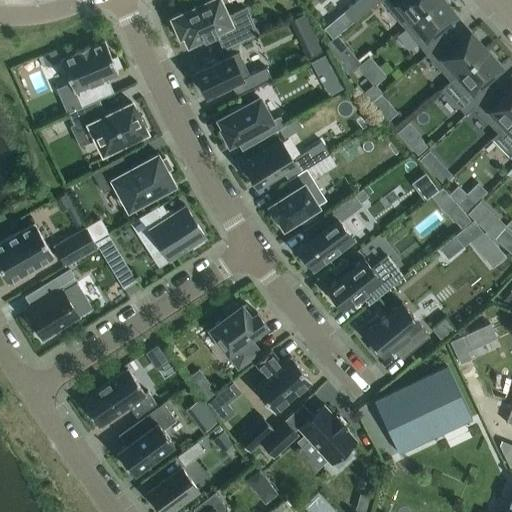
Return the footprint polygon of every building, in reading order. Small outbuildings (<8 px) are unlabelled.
[(172,21),(168,23),(173,33),(177,31),(179,36),(182,34),(187,44),(203,36),(203,38),(216,32),(223,48),(257,33),(246,8),(228,16),(220,0),(206,0),(170,17),(172,21)] [(366,0),(346,16),(353,24),(382,2),(381,0),(366,0)] [(381,0),(382,2),(403,27),(435,0),(381,0)] [(435,0),(403,27),(426,54),(445,37),(438,28),(454,14),(442,0),(435,0)] [(305,13),(293,19),(298,31),(310,25),(305,13)] [(426,54),(449,80),(485,49),(470,31),(453,46),(445,37),(426,54)] [(75,90),(81,106),(98,98),(113,91),(107,77),(117,72),(116,68),(121,66),(116,56),(111,58),(104,40),(88,47),(87,45),(74,51),(75,52),(60,59),(73,91),(75,90)] [(449,80),(472,107),(491,89),(483,80),(500,66),(485,49),(449,80)] [(249,74),(238,51),(194,71),(205,95),(230,83),(236,95),(271,78),(265,66),(249,74)] [(328,55),(313,63),(330,95),(345,86),(328,55)] [(472,107),(497,132),(511,117),(511,85),(499,98),(491,89),(472,107)] [(229,143),(253,129),(259,139),(284,125),(279,115),(271,120),(258,97),(243,105),(242,103),(228,111),(229,113),(218,119),(223,128),(221,128),(229,143)] [(98,98),(81,106),(68,113),(76,130),(89,124),(102,151),(145,130),(144,127),(147,126),(142,114),(138,116),(131,102),(106,114),(98,98)] [(511,117),(497,132),(511,147),(511,117)] [(288,178),(301,170),(295,160),(293,161),(280,140),(243,163),(246,167),(245,168),(256,185),(282,169),(288,178)] [(171,168),(165,157),(161,159),(157,152),(128,168),(121,155),(94,169),(106,191),(116,186),(129,208),(174,183),(167,170),(171,168)] [(283,226),(317,205),(325,199),(306,167),(285,180),(291,190),(268,205),(276,217),(277,217),(283,226)] [(486,190),(478,182),(467,193),(458,184),(450,193),(467,210),(486,190)] [(362,188),(354,193),(359,202),(368,196),(362,188)] [(297,247),(313,269),(353,239),(339,220),(362,205),(359,202),(354,193),(320,216),(327,225),(297,247)] [(488,209),(480,200),(469,212),(477,220),(488,209)] [(130,221),(149,251),(159,245),(169,259),(191,244),(193,247),(203,240),(201,238),(205,236),(184,204),(173,212),(171,210),(167,209),(165,210),(161,204),(130,221)] [(454,218),(460,226),(469,219),(463,211),(454,218)] [(470,237),(480,228),(473,219),(438,247),(446,256),(469,237),(470,237)] [(34,222),(0,241),(0,268),(7,281),(53,255),(34,222)] [(51,242),(62,261),(95,242),(84,223),(51,242)] [(503,244),(511,235),(511,233),(504,226),(495,236),(503,244)] [(504,254),(485,230),(473,240),(492,264),(504,254)] [(122,258),(108,234),(95,242),(109,266),(122,258)] [(385,255),(370,268),(362,257),(325,287),(342,308),(353,298),(354,299),(359,294),(367,304),(402,276),(390,260),(385,255)] [(24,311),(39,334),(51,327),(53,331),(79,315),(63,289),(76,280),(69,268),(43,284),(50,295),(24,311)] [(266,325),(256,311),(253,313),(244,301),(238,305),(236,302),(225,310),(228,313),(208,327),(237,367),(259,351),(249,338),(266,325)] [(402,357),(429,335),(401,301),(363,332),(372,343),(368,346),(376,355),(379,352),(382,356),(394,347),(402,357)] [(444,318),(432,328),(439,338),(452,327),(444,318)] [(490,323),(479,328),(485,343),(496,338),(490,323)] [(461,336),(450,341),(460,363),(470,358),(461,336)] [(310,380),(290,356),(281,363),(270,349),(254,362),(266,376),(254,386),(274,410),(310,380)] [(445,367),(374,400),(378,410),(368,415),(384,449),(394,444),(398,451),(469,417),(445,367)] [(86,396),(81,399),(98,425),(128,405),(136,416),(156,403),(147,390),(144,392),(127,368),(96,389),(94,386),(83,393),(86,396)] [(243,389),(256,382),(250,371),(237,377),(243,389)] [(232,382),(207,401),(215,412),(240,393),(232,382)] [(163,429),(176,419),(162,401),(133,423),(141,433),(116,451),(132,473),(173,443),(163,429)] [(323,404),(298,427),(330,462),(355,439),(345,427),(346,426),(335,414),(334,415),(323,404)] [(215,422),(210,415),(198,424),(203,431),(215,422)] [(261,415),(237,438),(249,451),(273,428),(261,415)] [(298,434),(284,419),(260,441),(273,456),(298,434)] [(181,452),(188,462),(207,448),(200,438),(181,452)] [(182,466),(147,492),(161,511),(166,511),(198,488),(182,466)] [(259,468),(247,477),(255,488),(267,479),(259,468)] [(281,492),(289,485),(272,469),(265,476),(281,492)] [(511,511),(511,486),(500,511),(511,511)] [(195,511),(222,511),(227,508),(214,491),(192,508),(195,511)] [(360,493),(356,508),(367,511),(372,496),(360,493)]
